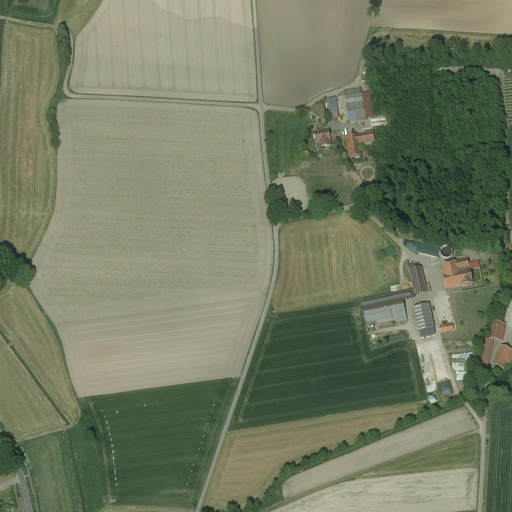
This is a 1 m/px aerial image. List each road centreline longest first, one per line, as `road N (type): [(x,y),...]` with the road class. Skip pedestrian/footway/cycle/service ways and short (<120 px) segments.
road 1 (unclassified): [(197,511),(276,262),(253,0)]
road 2 (track): [(0,17),(68,31),(70,96),(261,106)]
road 3 (track): [(484,430),(264,511)]
